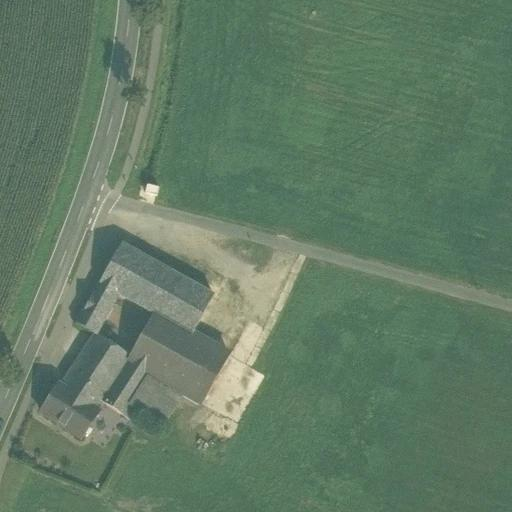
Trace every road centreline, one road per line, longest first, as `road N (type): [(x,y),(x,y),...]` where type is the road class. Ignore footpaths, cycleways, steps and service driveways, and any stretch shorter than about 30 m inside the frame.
road 1 (unclassified): [(511,308),(88,193)]
road 2 (secondary): [(88,193),(0,410)]
road 3 (secondary): [(130,0),(109,127),(88,193)]
